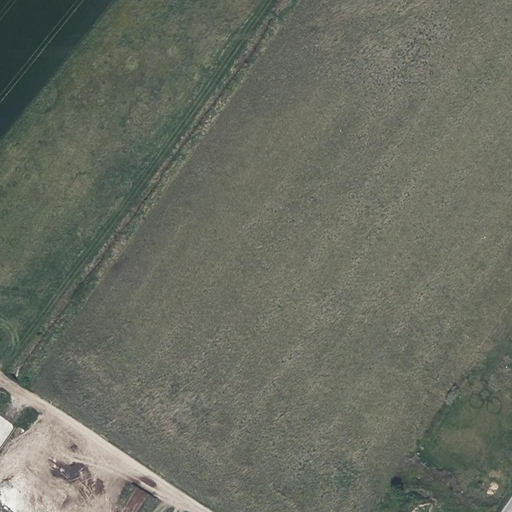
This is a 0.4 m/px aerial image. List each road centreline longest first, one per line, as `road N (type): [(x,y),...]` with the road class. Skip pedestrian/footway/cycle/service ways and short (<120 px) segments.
road 1 (track): [(0,365),(263,0)]
road 2 (track): [(203,511),(0,366)]
